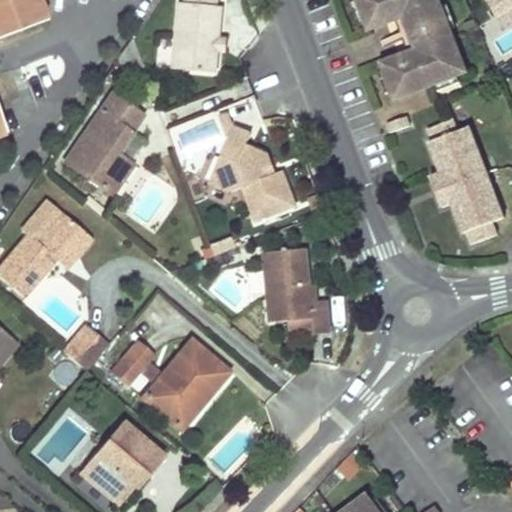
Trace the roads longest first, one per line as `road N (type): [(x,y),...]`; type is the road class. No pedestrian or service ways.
road 1 (residential): [(283,0),(378,252),(402,290)]
road 2 (residential): [(0,59),(69,31),(82,30),(92,41),(0,183)]
road 3 (residential): [(403,334),(389,364),(257,511)]
